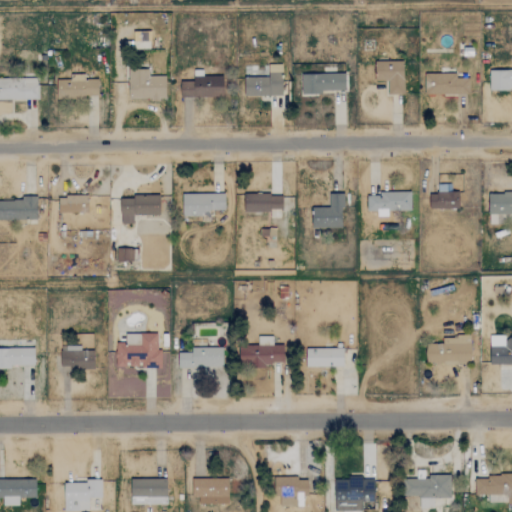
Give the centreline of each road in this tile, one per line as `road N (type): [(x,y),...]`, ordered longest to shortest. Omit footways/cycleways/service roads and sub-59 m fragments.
road 1 (residential): [(511,139),(0,145)]
road 2 (residential): [(511,418),(0,423)]
